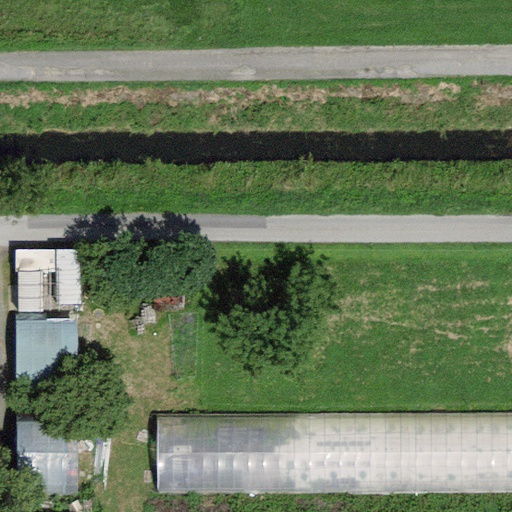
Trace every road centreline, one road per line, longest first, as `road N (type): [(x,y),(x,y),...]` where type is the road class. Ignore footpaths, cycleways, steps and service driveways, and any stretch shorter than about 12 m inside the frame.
road 1 (unclassified): [(0,229),(511,226)]
road 2 (track): [(0,70),(511,68)]
